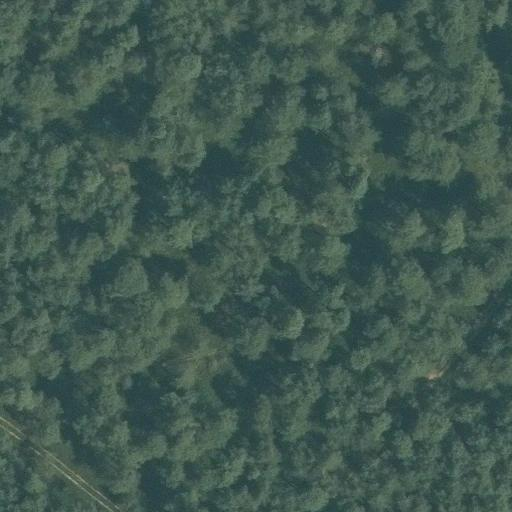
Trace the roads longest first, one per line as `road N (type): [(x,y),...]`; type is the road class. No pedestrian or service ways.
road 1 (track): [(328,511),(511,279)]
road 2 (track): [(115,511),(0,422)]
